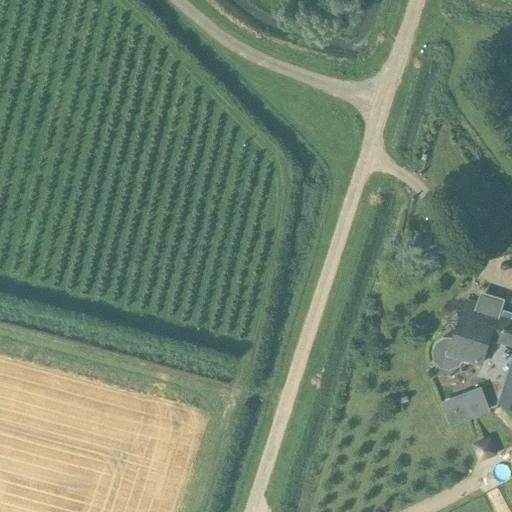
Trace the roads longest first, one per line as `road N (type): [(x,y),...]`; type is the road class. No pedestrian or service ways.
road 1 (unclassified): [(250,511),(416,0)]
road 2 (track): [(283,410),(0,334)]
road 3 (track): [(467,43),(453,87),(458,112),(511,184)]
